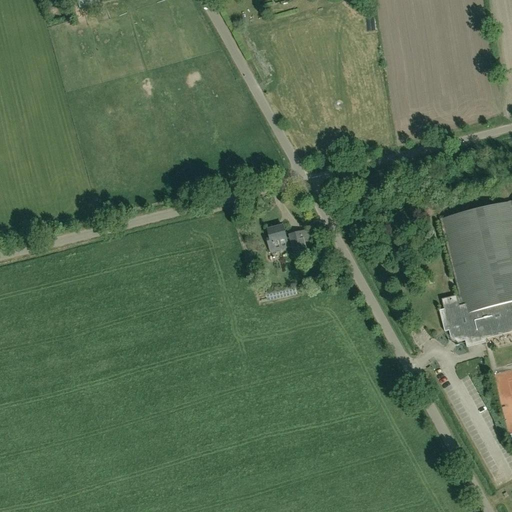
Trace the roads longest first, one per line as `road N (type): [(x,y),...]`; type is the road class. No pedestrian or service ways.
road 1 (unclassified): [(489,511),(304,177)]
road 2 (unclassified): [(0,256),(304,177)]
road 3 (unclassified): [(304,177),(511,126)]
road 4 (unclassified): [(304,177),(204,0)]
